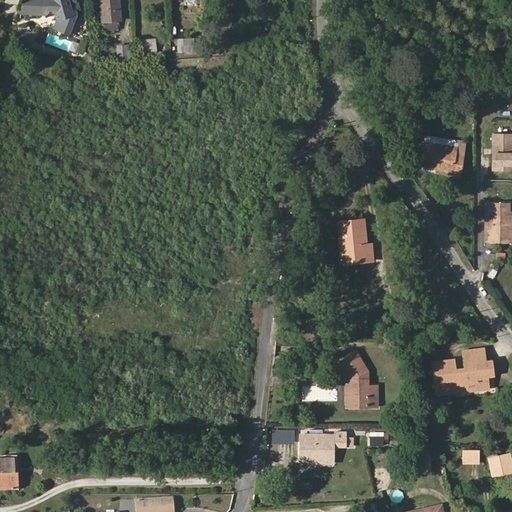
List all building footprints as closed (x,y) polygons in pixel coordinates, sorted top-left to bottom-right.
[(70,34),(77,14),(76,11),(81,10),(77,0),(53,0),(53,1),(47,1),(47,0),(23,0),(23,3),(21,13),(45,14),(49,11),(54,11),(57,20),(53,28),(70,34)] [(121,20),(118,0),(99,0),(102,22),(104,21),(117,20),(121,20)] [(117,29),(117,20),(104,21),(105,30),(117,29)] [(156,50),(155,38),(141,39),(141,40),(142,51),(156,50)] [(165,55),(164,38),(155,38),(156,50),(142,51),(142,56),(165,55)] [(200,52),(200,39),(194,40),(194,39),(178,39),(178,53),(194,53),(194,52),(200,52)] [(128,59),(127,45),(117,46),(117,53),(113,54),(114,60),(128,59)] [(511,132),(491,133),(491,170),(511,170),(511,132)] [(456,142),(454,139),(427,136),(425,137),(424,142),(455,147),(456,142)] [(424,142),(420,165),(437,168),(451,170),(450,174),(460,176),(465,143),(456,142),(455,147),(424,142)] [(511,242),(511,224),(509,224),(509,211),(509,202),(485,202),(485,242),(511,242)] [(367,261),(365,246),(363,218),(338,221),(342,263),(367,261)] [(511,252),(496,251),(496,260),(511,261),(511,259),(511,252)] [(412,332),(407,320),(395,325),(400,337),(412,332)] [(494,375),(492,358),(486,359),(484,348),(477,349),(479,367),(476,368),(476,372),(486,371),(486,376),(494,375)] [(486,376),(486,371),(476,372),(476,368),(479,367),(477,349),(462,351),(464,367),(454,369),(453,359),(432,362),(436,394),(457,392),(456,388),(467,386),(467,390),(488,388),(486,376)] [(367,386),(367,371),(356,352),(339,362),(349,379),(349,401),(367,401),(367,406),(377,406),(377,385),(367,386)] [(367,406),(367,401),(349,401),(349,379),(345,379),(346,406),(367,406)] [(333,463),(333,446),(352,446),(352,438),(346,438),(346,432),(334,432),(334,435),(300,435),(300,460),(313,460),(313,463),(333,463)] [(382,435),(368,436),(369,446),(383,446),(382,435)] [(478,462),(479,449),(462,449),(462,462),(478,462)] [(496,456),(494,449),(486,451),(487,457),(496,456)] [(511,472),(511,462),(510,452),(499,455),(503,474),(511,472)] [(503,474),(499,455),(496,456),(487,457),(492,477),(503,474)] [(15,471),(14,456),(0,456),(0,488),(19,488),(18,470),(15,471)] [(419,472),(418,458),(410,458),(411,472),(419,472)] [(169,511),(169,505),(173,504),(173,496),(133,499),(134,511),(169,511)]
